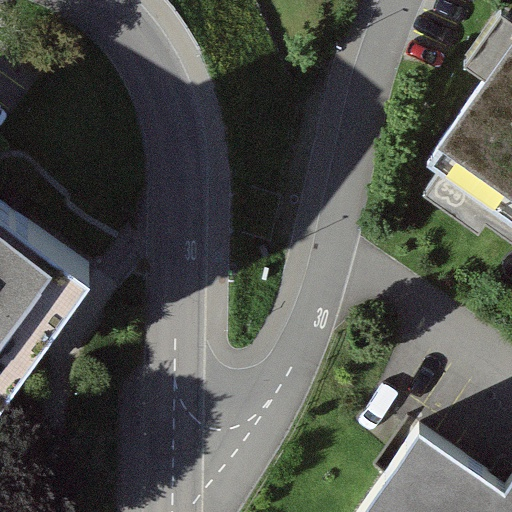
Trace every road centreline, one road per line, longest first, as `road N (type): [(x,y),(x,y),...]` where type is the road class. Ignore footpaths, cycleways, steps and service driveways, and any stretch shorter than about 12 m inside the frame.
road 1 (residential): [(404,0),(370,91),(335,250),(293,365),(258,417),(199,457)]
road 2 (residential): [(199,457),(175,380),(173,125),(141,46),(93,0)]
